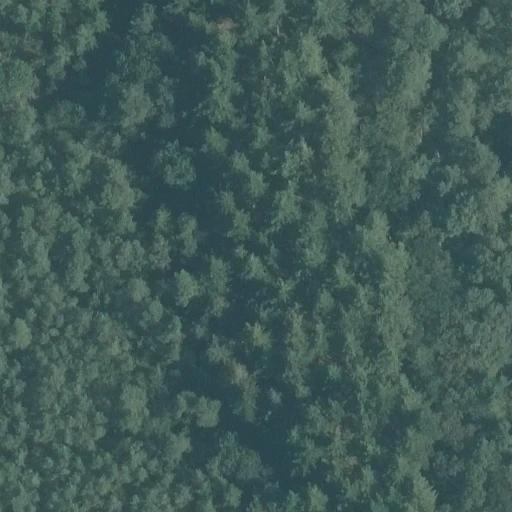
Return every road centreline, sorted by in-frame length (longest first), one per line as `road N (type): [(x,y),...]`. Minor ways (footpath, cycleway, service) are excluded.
road 1 (track): [(161,0),(280,511)]
road 2 (track): [(181,90),(0,109)]
